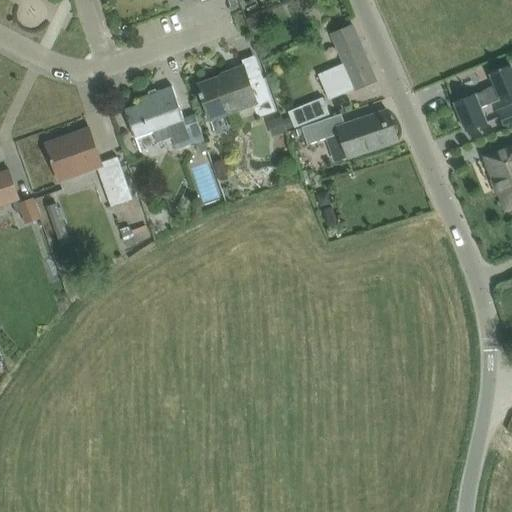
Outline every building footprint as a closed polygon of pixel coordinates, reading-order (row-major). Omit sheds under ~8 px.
[(334,34),(346,63),(319,74),(330,100),(376,80),(353,26),(334,34)] [(484,91),(455,103),(467,131),(487,122),(481,107),(511,93),(511,66),(511,65),(499,69),(500,71),(491,74),(495,85),(483,90),(484,91)] [(245,68),(198,85),(201,93),(200,93),(209,119),(253,103),(258,117),(275,111),(263,77),(250,81),(245,68)] [(195,114),(184,118),(173,86),(141,97),(142,103),(125,109),(135,138),(154,131),(158,143),(173,137),(177,149),(195,143),(199,153),(208,150),(195,114)] [(291,116),(283,119),(286,129),(330,113),(324,97),(289,110),(291,116)] [(511,103),(498,110),(505,128),(511,125),(511,103)] [(342,114),(323,120),(302,127),(308,144),(339,133),(347,158),(398,141),(398,138),(388,111),(346,125),(342,114)] [(102,163),(98,151),(90,128),(46,144),(60,181),(97,168),(111,207),(133,199),(118,157),(102,163)] [(511,146),(486,157),(507,209),(511,206),(511,146)] [(219,154),(204,159),(215,194),(230,189),(219,154)] [(9,170),(0,172),(0,206),(13,202),(17,212),(22,210),(27,223),(40,218),(33,199),(21,203),(20,200),(20,199),(9,170)] [(128,227),(120,230),(121,233),(126,248),(137,244),(137,243),(151,237),(147,225),(132,230),(132,229),(129,230),(128,227)]
